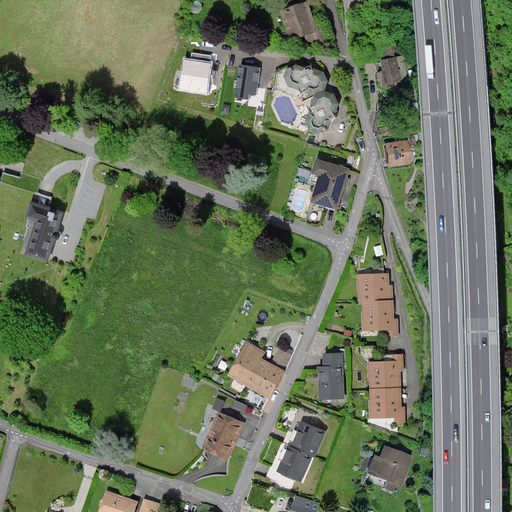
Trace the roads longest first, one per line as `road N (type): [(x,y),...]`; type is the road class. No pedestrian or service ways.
road 1 (motorway): [(483,511),(462,0)]
road 2 (motorway): [(430,0),(451,511)]
road 3 (residential): [(0,117),(345,246)]
road 4 (residential): [(465,511),(459,402),(440,330),(376,169)]
road 5 (residential): [(234,505),(345,246)]
road 6 (residential): [(16,433),(234,505)]
road 7 (residential): [(376,169),(346,0)]
